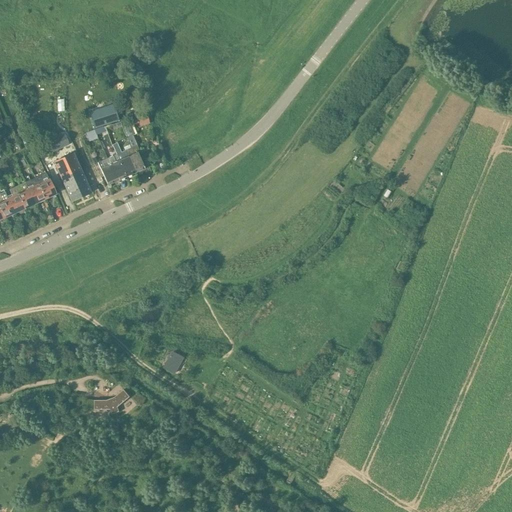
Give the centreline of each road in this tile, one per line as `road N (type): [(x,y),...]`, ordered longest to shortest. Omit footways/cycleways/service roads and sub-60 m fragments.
road 1 (unclassified): [(0,267),(221,161),(257,132),(365,0)]
road 2 (track): [(0,316),(50,306),(85,315),(148,369),(315,479)]
road 3 (track): [(390,183),(339,255),(201,380)]
